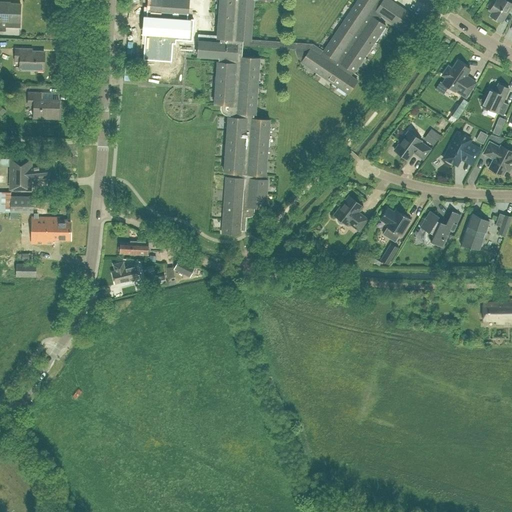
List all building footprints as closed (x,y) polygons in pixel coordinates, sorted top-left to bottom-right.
[(219,13),(217,36),(208,35),(207,41),(198,41),(197,56),(219,57),(219,62),(217,62),(214,104),(221,104),(221,108),(222,111),(224,113),(226,114),(230,115),(230,117),(228,116),(224,171),(204,169),(205,158),(195,157),(196,154),(169,152),(169,150),(164,150),(163,152),(161,152),(162,148),(155,147),(155,151),(148,151),(148,148),(143,148),(142,151),(140,150),(141,146),(134,146),(134,150),(132,150),(131,167),(136,167),(136,170),(135,170),(134,185),(131,185),(131,190),(134,190),(134,193),(135,193),(135,197),(141,198),(142,194),(150,194),(150,198),(156,199),(157,195),(165,195),(165,199),(171,200),(172,196),(180,196),(180,200),(186,201),(186,197),(195,197),(195,202),(201,202),(201,198),(211,198),(212,178),(226,179),(222,233),(240,235),(241,231),(246,231),(247,217),(249,217),(252,216),(253,213),(254,208),(265,208),(267,180),(255,179),(255,175),(265,175),(269,119),(253,118),(253,114),(255,114),(259,58),(241,57),(242,45),(296,49),(296,51),(296,53),(297,56),(298,58),(300,59),(302,61),(301,62),(348,94),(357,80),(350,76),(353,72),(354,73),(385,26),(378,20),(381,15),(407,33),(417,18),(389,0),(382,0),(382,1),(380,0),(357,0),(323,51),(313,44),(250,40),(253,0),(267,0),(272,0),(217,0),(217,13),(219,13)] [(147,0),(147,13),(150,13),(185,16),(187,16),(188,16),(189,0),(187,0),(147,0)] [(511,0),(511,3),(505,0),(499,0),(499,1),(496,0),(495,0),(489,10),(492,12),(490,15),(492,17),(491,19),(497,22),(498,20),(500,22),(507,10),(511,13),(511,0)] [(0,21),(5,22),(5,27),(19,28),(20,5),(6,4),(6,2),(0,1),(0,21)] [(147,13),(143,60),(171,62),(173,43),(176,44),(176,40),(192,41),(193,34),(193,19),(187,19),(187,16),(185,16),(150,13),(147,13)] [(15,62),(20,62),(20,70),(43,70),(44,52),(32,51),(32,49),(15,49),(15,62)] [(470,69),(457,60),(452,69),(448,66),(442,75),(446,78),(442,83),(455,91),(465,97),(476,82),(466,75),(470,69)] [(480,100),(483,109),(487,108),(503,115),(508,104),(502,102),(508,89),(498,84),(495,91),(489,89),(484,98),(480,100)] [(59,119),(59,101),(41,100),(41,94),(28,93),(28,105),(34,105),(33,118),(59,119)] [(501,130),(495,127),(492,133),(499,135),(501,130)] [(423,139),(433,146),(440,135),(431,128),(423,139)] [(399,143),(394,150),(407,160),(413,151),(416,152),(415,153),(423,159),(430,149),(420,141),(421,140),(408,131),(403,137),(402,136),(398,142),(399,143)] [(443,158),(457,166),(462,157),(473,163),(480,149),(469,143),(471,139),(457,132),(443,158)] [(490,134),(489,138),(502,144),(505,138),(490,134)] [(489,142),(483,153),(491,157),(491,156),(494,158),(489,167),(503,175),(505,170),(509,172),(511,165),(511,158),(511,156),(511,151),(500,146),(499,147),(489,142)] [(47,177),(46,165),(31,167),(31,159),(10,159),(0,158),(0,166),(10,166),(10,190),(31,190),(31,179),(47,177)] [(33,196),(11,195),(11,192),(0,191),(0,212),(33,213),(33,196)] [(334,215),(337,217),(336,219),(337,221),(338,223),(340,224),(342,224),(344,223),(347,225),(349,223),(358,230),(367,219),(360,214),(360,215),(357,212),(362,206),(349,196),(334,215)] [(410,219),(396,210),(394,212),(387,208),(380,219),(387,224),(385,226),(400,235),(410,219)] [(439,216),(430,211),(420,227),(426,231),(425,232),(424,235),(424,239),(424,242),(426,245),(430,245),(433,242),(442,247),(450,230),(453,231),(461,215),(452,211),(445,224),(440,221),(439,222),(436,220),(439,216)] [(472,247),(479,249),(489,221),(471,215),(461,243),(469,246),(471,247),(472,247)] [(505,215),(498,233),(505,235),(511,218),(505,215)] [(70,239),(70,221),(66,221),(66,219),(59,219),(59,216),(32,216),(32,243),(53,244),(53,239),(70,239)] [(149,243),(145,243),(145,242),(131,241),(131,243),(120,242),(119,252),(148,254),(149,243)] [(390,242),(380,260),(388,265),(398,247),(390,242)] [(32,253),(22,252),(22,261),(32,261),(32,253)] [(373,262),(379,266),(381,262),(374,258),(376,256),(372,254),(368,261),(372,263),(373,262)] [(174,269),(189,277),(195,266),(179,259),(174,269)] [(124,282),(140,278),(135,261),(127,263),(128,264),(124,265),(123,261),(113,263),(114,270),(111,270),(115,283),(124,281),(124,282)] [(36,278),(37,264),(16,263),(16,277),(36,278)] [(164,275),(147,279),(149,286),(166,282),(164,275)] [(497,299),(498,302),(483,303),(483,322),(496,321),(496,325),(504,325),(505,323),(509,323),(510,325),(511,324),(511,298),(510,299),(509,302),(504,302),(504,298),(497,299)]
